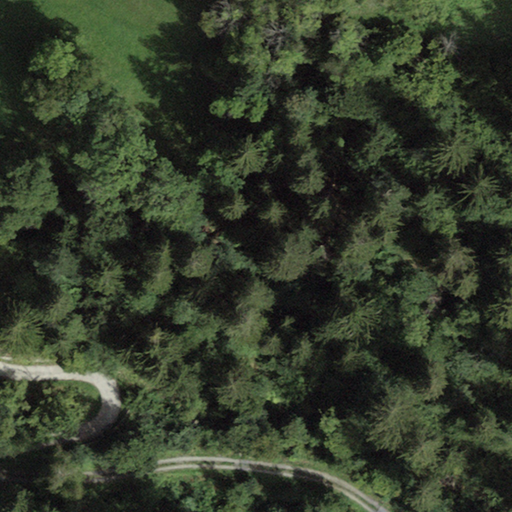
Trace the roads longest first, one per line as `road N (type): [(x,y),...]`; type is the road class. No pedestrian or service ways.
road 1 (track): [(0,479),(93,479),(178,459),(330,484),(369,511)]
road 2 (track): [(0,451),(100,428),(113,395),(96,374),(0,366)]
